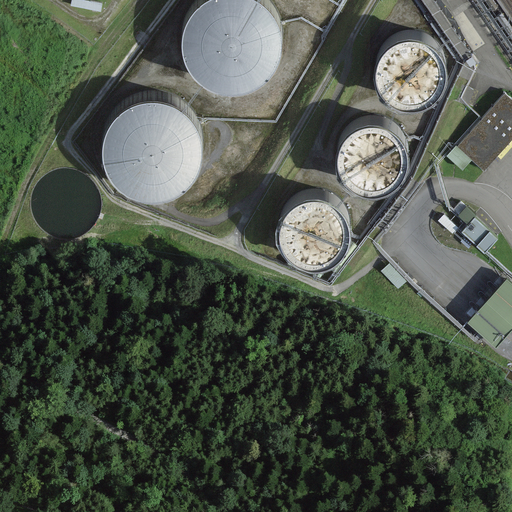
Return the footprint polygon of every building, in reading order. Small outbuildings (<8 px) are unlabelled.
[(229,84),(243,85),(255,82),(266,76),(275,67),(282,55),(286,41),(286,29),(282,16),(273,2),(270,0),(203,0),(194,12),(188,29),(189,46),(193,59),(200,68),(207,75),(219,82),(229,84)] [(431,96),(445,75),(440,51),(419,37),(395,42),(381,63),(386,87),(407,101),(431,96)] [(485,166),(511,134),(511,92),(503,85),(449,150),(465,164),(472,155),(485,166)] [(150,187),(164,188),(176,185),(186,179),(195,170),(203,158),(206,144),(206,132),(202,118),(194,105),(182,96),(170,91),(158,90),(144,92),(134,96),(123,103),(114,115),(109,132),(109,149),(114,162),(120,171),(128,178),(140,185),(150,187)] [(390,175),(403,155),(398,131),(378,117),(353,122),(340,143),(345,167),(366,180),(390,175)] [(73,227),(100,226),(96,169),(62,172),(63,184),(67,184),(68,198),(62,198),(63,215),(62,215),(63,229),(73,229),(73,227)] [(332,248),(346,228),(340,204),(320,190),(296,195),(282,216),(287,240),(308,253),(332,248)] [(463,221),(486,242),(500,227),(476,206),(463,221)] [(443,212),(440,217),(454,226),(458,220),(443,212)] [(390,258),(382,266),(399,283),(407,276),(390,258)]
